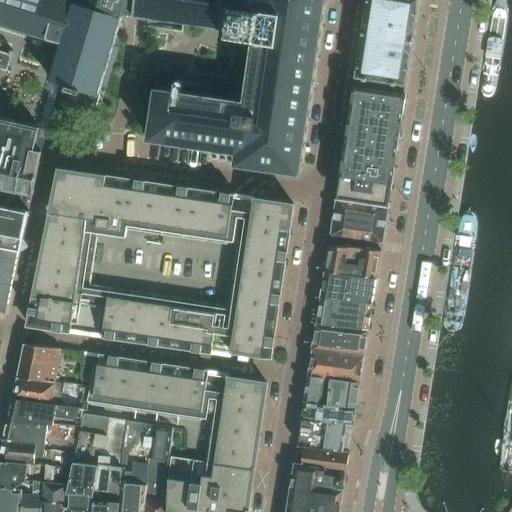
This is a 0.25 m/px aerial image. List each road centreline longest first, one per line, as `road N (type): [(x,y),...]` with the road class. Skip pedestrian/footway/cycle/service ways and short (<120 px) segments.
road 1 (secondary): [(405,359),(461,0)]
road 2 (residential): [(271,511),(320,195)]
road 3 (residential): [(320,195),(52,154)]
road 4 (residential): [(320,195),(351,0)]
road 5 (residential): [(14,332),(52,154)]
road 6 (secondary): [(405,359),(367,511)]
road 7 (secondary): [(388,511),(405,359)]
